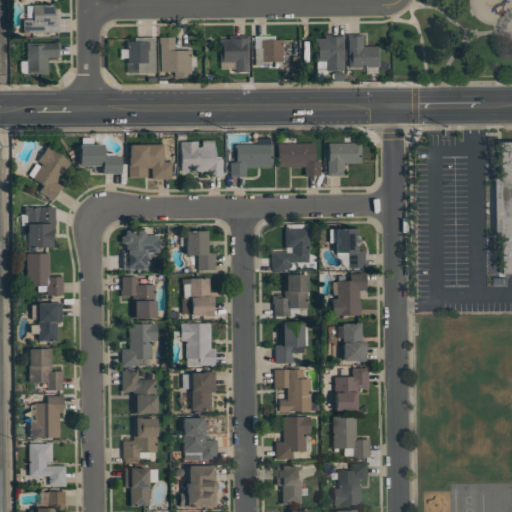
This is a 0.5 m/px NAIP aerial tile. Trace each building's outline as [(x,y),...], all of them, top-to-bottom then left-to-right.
[(58,32),(23,33),(23,19),(33,19),(33,5),(48,4),(48,3),(55,3),(55,12),(58,12),(58,32)] [(315,38),(325,38),(325,34),(344,34),(344,38),(343,38),(343,70),(326,70),(326,61),(315,61),(315,38)] [(379,46),(379,52),(378,52),(379,66),(348,66),(348,39),(347,39),(347,34),(362,34),(362,46),(379,46)] [(248,71),(235,71),(234,62),(220,62),(220,39),(229,39),(229,35),(247,35),(248,71)] [(282,39),(282,43),(282,44),(282,61),(269,61),(269,64),(254,64),(254,36),(274,36),(274,39),(282,39)] [(154,37),(154,73),(137,73),(137,63),(126,63),(126,58),(119,58),(119,49),(126,49),(126,41),(134,41),(134,37),(154,37)] [(173,37),(174,50),(190,50),(190,77),(173,77),(173,71),(158,72),(158,37),(173,37)] [(27,73),(27,72),(20,72),(20,61),(27,61),(27,55),(26,55),(26,43),(53,42),(53,41),(59,41),(59,57),(47,57),(47,74),(40,75),(40,73),(27,73)] [(270,166),(245,167),(245,176),(229,176),(229,162),(235,162),(235,144),(257,144),(257,138),(270,138),(270,143),(272,143),(272,163),(270,163),(270,166)] [(180,141),(197,141),(197,146),(201,145),(201,139),(214,139),(214,145),(215,145),(215,159),(222,159),(222,174),(206,175),(206,171),(180,171),(180,141)] [(277,143),(314,142),(314,160),(320,160),(320,175),(304,175),(304,166),(277,166),(277,143)] [(328,142),(361,142),(361,162),(343,162),(343,175),(327,175),(327,160),(328,160),(328,142)] [(511,275),(495,275),(494,177),(502,177),(502,142),(511,142),(511,275)] [(121,155),(121,173),(102,173),(102,165),(94,165),(94,167),(87,168),(87,165),(80,165),(80,144),(105,143),(105,155),(121,155)] [(163,144),(163,162),(171,161),(171,178),(151,178),(151,167),(145,167),(146,176),(128,177),(128,163),(129,163),(129,157),(130,157),(130,144),(163,144)] [(38,192),(43,185),(28,174),(36,163),(39,165),(41,162),(38,160),(47,146),(70,161),(56,182),(62,186),(52,201),(38,192)] [(27,223),(27,214),(24,214),(24,206),(55,206),(55,225),(53,225),(54,247),(28,247),(28,243),(27,243),(27,232),(25,229),(25,226),(27,223)] [(308,228),(308,262),(287,262),(287,270),(271,270),(271,251),(290,251),(290,247),(284,247),(284,228),(290,228),(290,229),(308,228)] [(358,235),(359,235),(360,237),(361,238),(361,240),(361,241),(360,243),(359,244),(358,245),(358,250),(364,250),(364,267),(348,267),(348,252),(336,252),(336,242),(329,242),(329,228),(358,228),(358,235)] [(144,269),(122,269),(122,230),(144,230),(144,234),(157,234),(157,251),(144,251),(144,269)] [(197,269),(197,254),(186,254),(186,230),(207,230),(207,252),(214,252),(215,269),(197,269)] [(62,276),(63,294),(46,294),(46,291),(37,292),(37,285),(26,286),(26,253),(49,253),(49,276),(62,276)] [(332,315),(332,298),(336,298),(336,292),(332,292),(332,281),(336,281),(336,280),(349,280),(349,273),(358,273),(358,272),(365,272),(365,290),(358,290),(359,315),(332,315)] [(283,274),(308,274),(308,291),(306,291),(306,307),(288,307),(288,316),(273,316),(273,303),(271,303),(271,295),(283,295),(283,274)] [(156,317),(132,317),(132,296),(120,296),(120,289),(121,289),(121,276),(137,276),(137,284),(154,284),(154,300),(156,300),(156,317)] [(208,277),(209,295),(213,295),(213,315),(204,316),(204,314),(190,314),(190,313),(182,313),(181,278),(208,277)] [(38,340),(38,303),(49,303),(49,302),(61,302),(61,321),(57,321),(57,341),(48,341),(48,340),(38,340)] [(303,321),(303,325),(306,325),(306,345),(304,345),(304,352),(291,352),(291,362),(275,363),(274,344),(278,344),(278,322),(303,321)] [(210,322),(210,347),(215,347),(215,365),(185,366),(184,340),(180,340),(180,323),(210,322)] [(344,360),(343,343),(342,343),(342,323),(352,323),(352,322),(360,322),(361,341),(366,341),(366,361),(355,361),(355,359),(344,360)] [(155,323),(155,340),(150,341),(150,358),(137,359),(137,365),(120,366),(120,349),(128,348),(127,323),(155,323)] [(51,348),(51,370),(62,370),(62,389),(46,389),(46,382),(41,382),(40,382),(39,382),(28,382),(28,348),(38,348),(40,348),(41,348),(51,348)] [(335,410),(335,393),(334,393),(333,376),(351,376),(351,368),(363,367),(363,366),(368,366),(368,387),(357,387),(357,411),(351,411),(350,410),(335,410)] [(302,368),(302,378),(309,378),(310,401),(318,401),(318,410),(288,410),(288,411),(278,412),(278,399),(286,398),(286,387),(273,387),(273,369),(302,368)] [(157,412),(143,413),(143,414),(133,414),(133,391),(121,391),(121,370),(128,370),(128,371),(138,370),(138,378),(155,378),(156,395),(157,395),(157,412)] [(215,391),(210,391),(210,410),(204,410),(204,409),(191,410),(191,388),(182,388),(181,373),(191,373),(191,372),(204,372),(204,371),(215,371),(215,391)] [(59,437),(29,437),(29,420),(30,420),(30,404),(34,404),(34,402),(46,402),(46,395),(58,395),(58,394),(63,394),(63,411),(59,411),(59,437)] [(355,439),(368,439),(369,457),(353,457),(353,455),(343,455),(343,448),(338,448),(338,451),(333,451),(333,448),(332,448),(331,416),(355,415),(355,439)] [(217,439),(217,460),(211,460),(211,459),(184,459),(183,417),(198,417),(198,416),(205,416),(205,439),(217,439)] [(310,433),(304,433),(304,451),(292,451),(292,459),(275,459),(275,441),(282,441),(282,416),(309,416),(310,433)] [(156,452),(148,452),(148,458),(138,457),(138,460),(127,460),(127,461),(122,461),(122,440),(132,440),(133,417),(142,417),(142,418),(156,418),(156,452)] [(65,465),(65,486),(58,486),(58,485),(48,485),(48,475),(28,476),(28,443),(45,443),(45,442),(51,442),(51,461),(45,461),(45,465),(65,465)] [(338,470),(351,470),(350,463),(360,463),(360,462),(368,461),(368,479),(360,479),(361,504),(333,505),(333,488),(338,487),(338,470)] [(215,481),(216,482),(217,483),(218,484),(218,486),(218,487),(217,489),(216,490),(215,491),(215,506),(180,506),(180,493),(186,493),(186,483),(187,483),(187,466),(189,466),(189,465),(215,465),(215,481)] [(301,466),(301,483),(300,483),(300,503),(289,503),(289,504),(281,504),(281,485),(276,485),(276,465),(288,465),(288,466),(301,466)] [(129,506),(129,487),(124,487),(123,467),(137,467),(137,468),(149,468),(156,468),(156,481),(149,481),(149,497),(149,505),(137,505),(137,506),(129,506)] [(28,511),(28,509),(36,509),(36,508),(49,508),(49,491),(64,491),(64,509),(58,509),(58,511),(28,511)]
